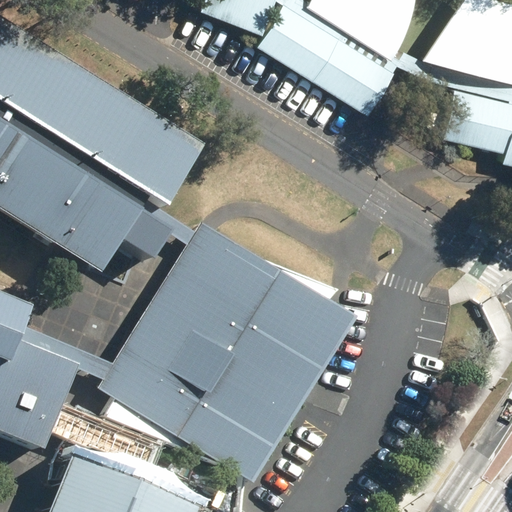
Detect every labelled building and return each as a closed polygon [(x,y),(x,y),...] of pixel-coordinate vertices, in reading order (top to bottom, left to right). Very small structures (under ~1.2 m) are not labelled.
[(205,0),(201,13),(253,32),(268,0),(205,0)] [(273,0),(279,4),(379,66),(388,72),(393,65),(419,78),(449,87),(511,101),(511,3),(500,0),(456,0),(417,58),(389,43),(404,0),(273,0)] [(379,66),(279,4),(253,47),(354,109),(362,114),(388,72),(379,66)] [(193,148),(0,25),(0,220),(72,266),(77,270),(91,279),(113,244),(135,258),(144,258),(151,253),(154,245),(152,235),(149,229),(128,216),(132,211),(136,204),(155,215),(156,212),(196,150),(193,148)] [(511,101),(449,87),(439,138),(497,152),(495,162),(511,164),(511,101)] [(9,338),(5,347),(68,372),(97,385),(93,392),(99,397),(109,402),(206,243),(212,235),(205,231),(196,226),(191,233),(190,235),(155,215),(136,204),(132,211),(128,216),(149,229),(181,249),(107,369),(12,329),(9,338)] [(251,259),(212,235),(206,243),(109,402),(97,419),(194,459),(207,465),(221,474),(323,304),(331,294),(251,259)] [(323,304),(221,474),(245,488),(349,321),(323,304)] [(0,445),(33,459),(39,445),(44,431),(48,423),(51,415),(68,372),(5,347),(9,338),(12,329),(19,313),(0,305),(0,445)] [(191,511),(193,508),(177,502),(134,485),(126,482),(119,479),(63,458),(41,511),(191,511)]
